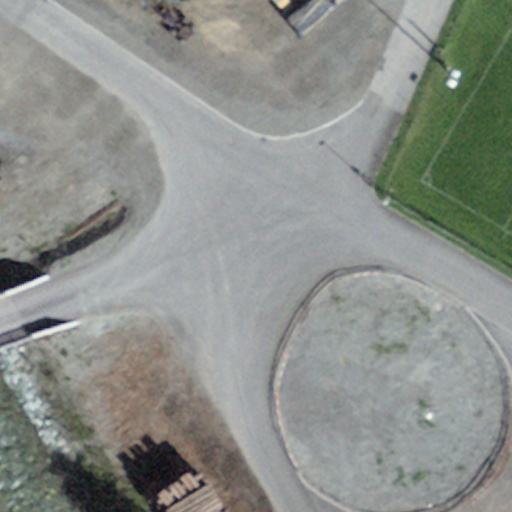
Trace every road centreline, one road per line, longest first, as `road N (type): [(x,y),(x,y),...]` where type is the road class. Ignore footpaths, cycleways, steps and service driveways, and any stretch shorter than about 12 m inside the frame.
road 1 (track): [(19,0),(329,209)]
road 2 (track): [(329,209),(0,303)]
road 3 (track): [(329,209),(252,326),(227,408),(258,511)]
road 4 (residential): [(427,0),(329,209)]
road 5 (residential): [(511,316),(329,209)]
